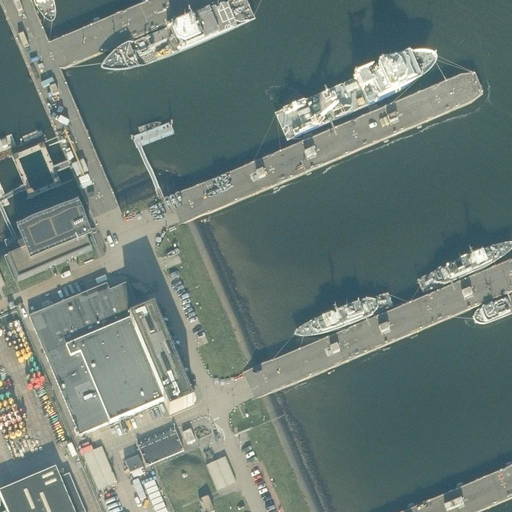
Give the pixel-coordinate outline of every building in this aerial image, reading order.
[(20,3),(15,5),(18,13),(23,11),(20,3)] [(56,86),(50,89),(54,97),(59,95),(56,86)] [(266,177),(263,170),(256,173),(259,179),(266,177)] [(17,281),(18,283),(50,269),(56,267),(68,261),(74,259),(93,251),(87,237),(83,239),(81,235),(89,232),(83,216),(29,239),(31,243),(18,248),(21,253),(8,259),(10,263),(17,281)] [(46,358),(80,439),(164,403),(170,417),(195,405),(189,392),(155,311),(152,312),(147,298),(138,302),(139,304),(136,305),(128,285),(110,292),(107,285),(41,314),(52,340),(41,345),(45,355),(59,349),(60,352),(46,358)] [(331,348),(334,354),(340,352),(337,345),(331,348)] [(191,431),(183,435),(188,446),(196,442),(191,431)] [(139,449),(139,448),(138,449),(147,469),(148,469),(147,468),(183,453),(184,454),(185,453),(176,433),(175,433),(175,434),(139,449)] [(83,457),(98,492),(117,484),(102,448),(83,457)] [(126,464),(131,476),(144,470),(139,458),(126,464)] [(207,468),(218,494),(237,486),(226,459),(207,468)] [(60,480),(56,471),(0,494),(0,495),(7,511),(84,511),(69,476),(60,480)] [(214,511),(209,499),(200,503),(203,511),(214,511)] [(462,499),(453,503),(456,508),(464,505),(462,499)] [(456,508),(453,503),(445,506),(447,511),(456,508)]
